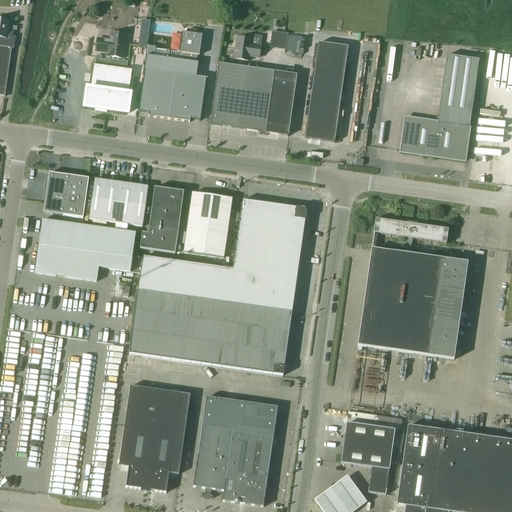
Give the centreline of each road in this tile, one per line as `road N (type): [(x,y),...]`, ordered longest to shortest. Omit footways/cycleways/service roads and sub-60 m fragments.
road 1 (unclassified): [(297,511),(344,182)]
road 2 (unclassified): [(344,182),(20,135)]
road 3 (unknown): [(313,397),(125,373)]
road 4 (unclassified): [(511,205),(344,182)]
road 5 (unclassified): [(0,281),(20,135)]
road 6 (unclassified): [(2,133),(23,13),(0,11)]
